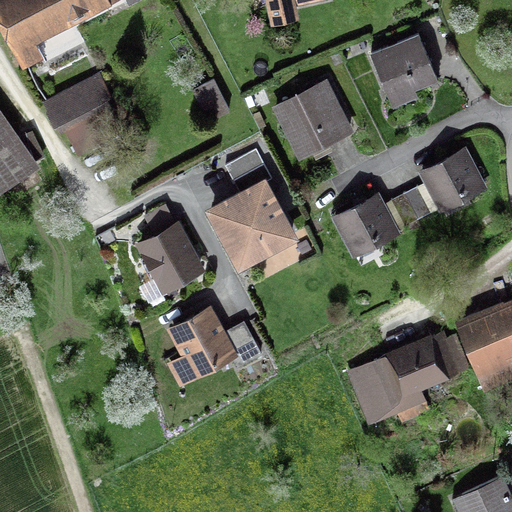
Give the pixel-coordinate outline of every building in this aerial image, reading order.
[(0,0),(31,56),(133,0),(0,0)] [(272,0),(281,30),(310,22),(306,10),(340,0),(272,0)] [(432,37),(381,57),(403,111),(454,90),(432,37)] [(93,76),(46,98),(47,102),(59,127),(66,124),(79,151),(120,132),(104,98),(98,101),(94,93),(100,90),(93,76)] [(216,77),(191,89),(207,121),(231,109),(216,77)] [(334,82),(281,108),(307,161),(361,135),(334,82)] [(0,119),(0,187),(1,189),(33,167),(28,160),(13,139),(0,119)] [(33,132),(13,139),(28,160),(43,153),(33,132)] [(246,199),(220,213),(253,274),(312,243),(262,150),(230,167),(246,199)] [(472,151),(427,175),(450,217),(495,194),(472,151)] [(417,183),(404,190),(419,216),(432,209),(417,183)] [(419,216),(404,190),(391,198),(406,224),(419,216)] [(378,193),(332,216),(355,262),(401,239),(378,193)] [(156,239),(145,244),(172,299),(215,278),(188,222),(180,226),(171,208),(147,219),(156,239)] [(511,306),(466,326),(494,393),(511,385),(511,306)] [(219,308),(176,331),(190,358),(171,367),(186,396),(248,364),(219,308)] [(452,331),(354,374),(379,429),(438,403),(434,393),(472,377),(452,331)] [(511,511),(511,481),(463,504),(466,511),(511,511)]
